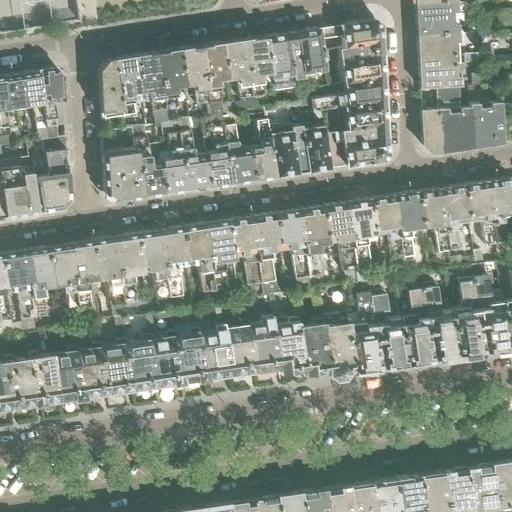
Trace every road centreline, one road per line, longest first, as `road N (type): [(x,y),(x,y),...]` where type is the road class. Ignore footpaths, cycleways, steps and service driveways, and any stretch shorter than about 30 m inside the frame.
road 1 (residential): [(0,508),(511,429)]
road 2 (residential): [(511,378),(0,454)]
road 3 (residential): [(88,218),(408,172)]
road 4 (residential): [(88,218),(79,41)]
road 5 (residential): [(396,0),(408,172)]
road 6 (residential): [(79,41),(233,19)]
road 7 (residential): [(233,19),(365,0)]
